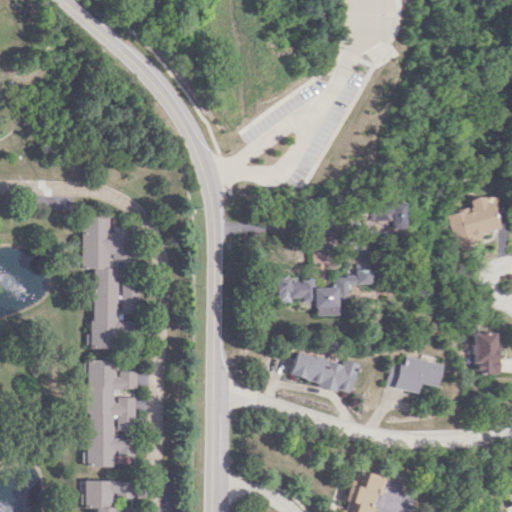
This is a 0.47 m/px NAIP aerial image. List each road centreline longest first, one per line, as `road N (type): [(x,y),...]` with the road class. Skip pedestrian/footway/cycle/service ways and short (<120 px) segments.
road 1 (tertiary): [(63,0),(152,80),(209,182),(216,511)]
road 2 (residential): [(154,511),(156,235),(143,214),(110,191),(0,184)]
road 3 (residential): [(216,386),(400,442),(493,438),(511,425)]
